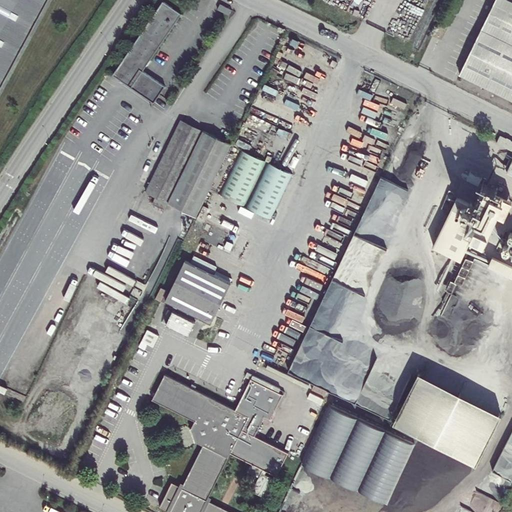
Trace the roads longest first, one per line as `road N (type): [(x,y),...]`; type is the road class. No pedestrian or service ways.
road 1 (unclassified): [(511,127),(250,0)]
road 2 (unclassified): [(0,196),(132,0)]
road 3 (unclassified): [(0,452),(121,511)]
